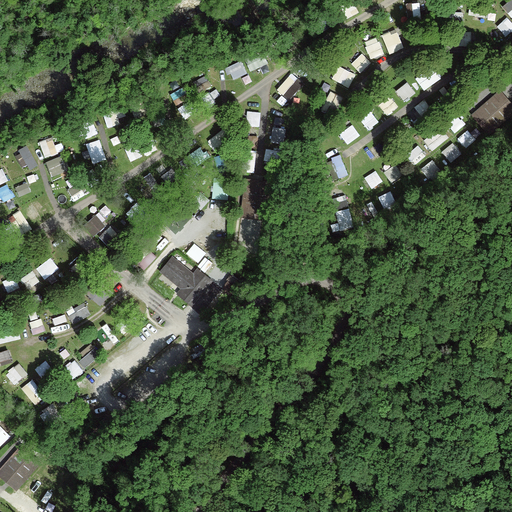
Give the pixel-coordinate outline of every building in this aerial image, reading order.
[(411,17),(424,16),(423,1),(410,2),(411,17)] [(473,4),(472,13),(486,15),(487,6),(473,4)] [(511,17),(510,15),(500,25),(510,36),(511,34),(511,17)] [(392,52),(407,47),(400,28),(386,33),(392,52)] [(367,42),(375,58),(388,52),(380,35),(367,42)] [(248,56),(254,71),(264,67),(266,72),(274,69),(265,49),(248,56)] [(244,59),(230,66),(236,79),(251,72),(244,59)] [(427,89),(446,76),(436,62),(417,74),(427,89)] [(342,64),(336,77),(353,86),(359,73),(342,64)] [(295,72),(277,91),(289,102),(307,84),(295,72)] [(408,100),(419,91),(410,80),(399,89),(408,100)] [(179,101),(191,95),(187,86),(175,92),(179,101)] [(330,101),(343,106),(347,95),(333,90),(330,101)] [(511,105),(499,91),(473,114),(489,132),(511,111),(511,105)] [(391,114),(402,105),(393,95),(382,104),(391,114)] [(418,106),(424,113),(433,106),(428,98),(418,106)] [(186,116),(199,111),(194,100),(182,105),(186,116)] [(375,111),(364,118),(372,128),(382,121),(375,111)] [(453,125),(462,130),(468,120),(459,115),(453,125)] [(101,131),(95,118),(83,124),(90,137),(101,131)] [(349,142),(363,136),(358,124),(344,130),(349,142)] [(276,125),(275,141),(288,142),(289,126),(276,125)] [(428,139),(436,149),(452,136),(445,127),(428,139)] [(469,146),(480,138),(472,128),(461,137),(469,146)] [(228,129),(212,137),(216,146),(232,138),(228,129)] [(68,150),(65,142),(58,144),(55,135),(43,140),(48,156),(68,150)] [(128,147),(135,160),(158,148),(152,135),(128,147)] [(446,150),(454,160),(465,151),(457,141),(446,150)] [(422,144),(410,152),(417,162),(429,154),(422,144)] [(19,152),(26,168),(40,161),(32,146),(19,152)] [(268,160),(283,161),(284,150),(269,149),(268,160)] [(51,159),(54,174),(69,172),(66,156),(51,159)] [(432,176),(443,168),(436,158),(425,167),(432,176)] [(394,181),(406,174),(399,163),(388,170),(394,181)] [(0,185),(12,179),(6,167),(0,169),(0,185)] [(375,187),(386,180),(380,169),(368,176),(375,187)] [(158,170),(148,175),(156,190),(165,185),(158,170)] [(230,197),(231,179),(217,178),(216,197),(230,197)] [(247,180),(243,215),(266,218),(270,183),(247,180)] [(0,187),(0,197),(5,195),(7,201),(18,196),(13,182),(0,187)] [(31,182),(20,187),(23,194),(34,189),(31,182)] [(72,187),(76,198),(87,194),(83,183),(72,187)] [(394,190),(382,195),(387,208),(400,203),(394,190)] [(340,210),(352,205),(347,194),(335,199),(340,210)] [(40,198),(32,203),(38,211),(46,205),(40,198)] [(139,221),(151,212),(142,201),(130,210),(139,221)] [(106,220),(116,211),(110,204),(87,224),(97,235),(110,224),(106,220)] [(354,207),(340,210),(343,222),(335,224),(336,231),(357,227),(354,207)] [(361,209),(364,222),(374,220),(372,207),(361,209)] [(23,209),(8,219),(15,230),(31,220),(23,209)] [(115,226),(103,234),(109,242),(121,233),(115,226)] [(48,278),(63,267),(54,255),(39,267),(48,278)] [(178,293),(191,304),(210,280),(197,269),(193,273),(171,256),(160,270),(182,288),(178,293)] [(36,269),(25,277),(32,287),(43,280),(36,269)] [(6,279),(11,290),(22,285),(18,275),(6,279)] [(88,300),(70,308),(76,322),(94,314),(88,300)] [(0,341),(23,337),(20,323),(0,327),(0,341)] [(0,351),(0,362),(15,357),(12,347),(0,351)] [(93,350),(83,359),(89,366),(99,358),(93,350)] [(77,376),(87,372),(80,357),(71,362),(77,376)] [(49,359),(38,367),(44,374),(55,366),(49,359)] [(17,383),(32,373),(23,361),(9,371),(17,383)] [(39,403),(46,397),(39,388),(42,386),(36,378),(25,386),(39,403)] [(56,401),(43,413),(51,422),(64,411),(56,401)] [(0,443),(9,436),(0,426),(0,443)] [(21,446),(0,470),(0,473),(16,488),(38,462),(21,446)]
